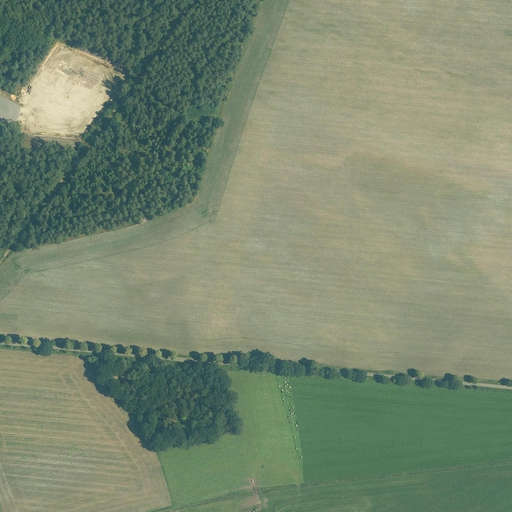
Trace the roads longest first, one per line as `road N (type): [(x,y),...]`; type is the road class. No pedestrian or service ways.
road 1 (residential): [(0,343),(511,388)]
road 2 (track): [(0,261),(192,0)]
